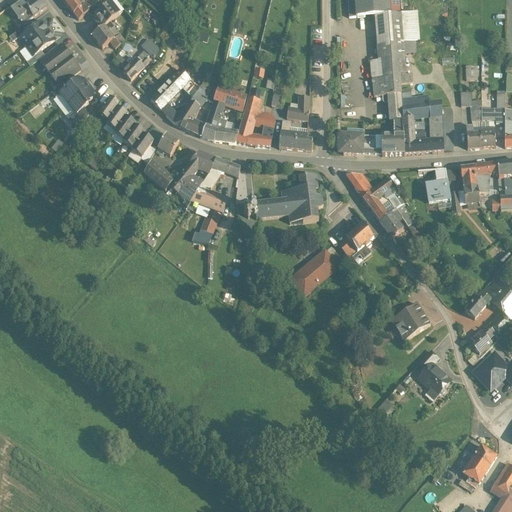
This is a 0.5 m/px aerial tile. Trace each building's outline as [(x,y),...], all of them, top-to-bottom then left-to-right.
[(23,0),(18,0),(10,6),(14,11),(25,3),(23,0)] [(28,0),(25,3),(33,13),(45,4),(41,0),(28,0)] [(64,0),(72,10),(85,0),(64,0)] [(85,0),(72,10),(78,18),(89,9),(87,7),(96,0),(85,0)] [(96,0),(87,7),(89,9),(93,15),(94,14),(104,7),(98,0),(96,0)] [(353,0),(347,0),(349,20),(356,20),(353,0)] [(398,0),(353,0),(356,20),(374,19),(400,17),(398,0)] [(104,7),(94,14),(102,25),(104,24),(109,20),(119,13),(110,2),(104,7)] [(33,13),(25,3),(21,6),(29,16),(33,13)] [(29,16),(21,6),(14,11),(17,15),(15,16),(20,23),(29,16)] [(400,17),(374,19),(378,64),(373,64),(372,69),(373,80),(399,78),(405,78),(405,77),(403,57),(414,56),(413,44),(417,44),(415,16),(400,17)] [(27,30),(20,35),(26,44),(47,29),(41,20),(27,30)] [(109,20),(104,24),(108,29),(113,26),(109,20)] [(242,32),(244,24),(236,22),(234,30),(242,32)] [(24,24),(9,35),(12,39),(19,34),(20,35),(27,30),(24,24)] [(108,29),(104,24),(102,25),(91,34),(102,47),(109,41),(114,37),(108,29)] [(119,33),(113,26),(108,29),(114,37),(119,33)] [(47,29),(26,44),(33,53),(40,48),(54,38),(47,29)] [(114,37),(109,41),(115,47),(124,40),(119,33),(114,37)] [(198,41),(207,44),(209,36),(200,33),(198,41)] [(59,42),(46,52),(50,57),(63,46),(59,42)] [(159,51),(150,44),(149,45),(146,50),(145,51),(154,58),(159,51)] [(50,57),(43,62),(49,71),(70,55),(63,46),(50,57)] [(40,48),(33,53),(33,54),(26,59),(30,64),(39,57),(44,53),(40,48)] [(50,57),(46,52),(44,53),(39,57),(43,62),(50,57)] [(70,55),(49,71),(56,80),(63,74),(76,64),(77,64),(70,55)] [(122,64),(115,56),(112,60),(119,68),(122,64)] [(123,72),(130,80),(144,66),(143,65),(149,60),(145,56),(139,61),(137,58),(123,72)] [(76,64),(63,74),(67,79),(80,69),(76,64)] [(477,68),(467,68),(467,83),(477,83),(477,68)] [(263,72),(255,70),(253,78),(262,80),(263,72)] [(405,78),(399,78),(400,87),(412,86),(412,77),(405,77),(405,78)] [(68,86),(60,92),(60,93),(68,102),(82,91),(81,91),(91,83),(89,80),(84,80),(83,79),(77,78),(68,86)] [(373,80),(372,80),(373,99),(382,99),(382,101),(386,101),(386,98),(388,98),(401,97),(400,87),(399,78),(373,80)] [(170,80),(151,101),(160,110),(179,88),(170,80)] [(64,81),(51,91),(55,96),(60,93),(60,92),(68,86),(64,81)] [(267,91),(274,92),(276,83),(269,82),(267,91)] [(274,92),(271,109),(280,110),(283,92),(281,91),(282,83),(276,82),(276,83),(274,92)] [(91,83),(81,91),(82,91),(68,102),(75,112),(83,106),(88,103),(87,101),(92,97),(93,91),(92,91),(93,85),(91,83)] [(194,96),(191,102),(198,107),(203,101),(205,102),(209,91),(200,88),(194,96)] [(246,99),(218,89),(213,104),(223,107),(243,113),(246,99)] [(427,99),(401,102),(402,110),(441,105),(440,92),(426,94),(427,99)] [(259,96),(250,94),(248,100),(258,102),(259,96)] [(470,109),(470,95),(459,95),(459,109),(470,109)] [(401,97),(388,98),(389,124),(392,124),(392,123),(402,123),(403,122),(402,110),(401,102),(401,97)] [(112,101),(109,99),(98,113),(101,115),(101,116),(108,121),(117,109),(119,105),(113,100),(112,101)] [(310,100),(298,99),(297,111),(289,110),(287,120),(307,124),(309,108),(310,100)] [(258,102),(248,100),(244,118),(243,117),(241,125),(252,128),(253,126),(257,113),(258,113),(261,103),(258,102)] [(191,102),(175,125),(185,131),(193,135),(198,124),(191,121),(196,111),(198,107),(191,102)] [(226,123),(219,121),(223,107),(213,104),(205,127),(201,138),(214,143),(229,145),(232,133),(224,132),(226,123)] [(441,105),(402,110),(403,122),(403,123),(402,123),(402,124),(411,122),(420,121),(427,120),(428,120),(442,120),(441,105)] [(83,106),(75,112),(70,115),(79,126),(88,113),(83,106)] [(120,111),(117,109),(108,121),(107,122),(110,125),(110,126),(116,131),(126,117),(128,115),(121,110),(120,111)] [(258,113),(257,113),(253,126),(263,129),(273,131),(275,122),(271,117),(258,113)] [(481,113),(472,113),(472,129),(473,129),(473,137),(480,136),(480,134),(481,134),(481,125),(481,124),(481,113)] [(504,113),(481,113),(481,124),(496,125),(496,127),(504,127),(504,123),(504,113)] [(136,124),(126,117),(116,131),(115,132),(118,135),(118,136),(124,140),(135,125),(136,124)] [(442,120),(428,120),(428,125),(429,142),(431,145),(424,146),(424,156),(443,155),(442,120)] [(416,147),(416,146),(413,142),(412,133),(412,130),(411,130),(411,122),(402,124),(404,158),(424,156),(424,146),(416,147)] [(290,124),(282,123),(281,135),(280,134),(278,150),(295,152),(297,136),(288,135),(290,124)] [(402,123),(392,123),(392,124),(393,140),(381,140),(381,158),(404,158),(402,124),(402,123)] [(205,127),(198,124),(193,135),(201,138),(205,127)] [(241,126),(234,124),(232,133),(238,134),(241,126)] [(145,133),(135,125),(124,140),(123,141),(127,144),(133,149),(143,134),(145,133)] [(252,128),(241,125),(241,126),(238,134),(236,144),(247,147),(255,148),(257,140),(249,139),(252,128)] [(263,129),(261,140),(257,140),(255,148),(270,149),(273,131),(263,129)] [(472,129),(466,129),(467,137),(466,137),(467,152),(481,151),(480,136),(473,137),(473,129),(472,129)] [(493,130),(486,131),(486,134),(481,134),(480,134),(480,136),(481,151),(495,150),(494,133),(493,133),(493,130)] [(424,146),(422,132),(412,133),(413,142),(416,146),(416,147),(424,146)] [(238,134),(232,133),(229,145),(236,146),(236,144),(238,134)] [(153,141),(143,134),(133,149),(132,150),(136,153),(136,154),(142,158),(153,141)] [(179,141),(167,134),(157,148),(169,156),(179,141)] [(307,137),(297,136),(295,152),(311,154),(312,143),(306,142),(307,137)] [(363,138),(339,136),(339,137),(341,137),(341,143),(339,142),(338,154),(343,154),(343,157),(357,158),(357,155),(362,155),(363,138)] [(59,150),(65,142),(59,137),(53,146),(59,150)] [(93,152),(86,161),(91,164),(98,156),(93,152)] [(209,157),(198,153),(183,172),(191,178),(191,177),(197,169),(202,172),(209,157)] [(98,156),(91,164),(95,167),(102,159),(98,156)] [(215,160),(209,157),(202,172),(209,175),(212,171),(215,160)] [(231,166),(215,160),(212,171),(209,175),(205,180),(214,183),(219,176),(222,176),(224,173),(228,175),(231,166)] [(173,180),(150,161),(144,172),(164,190),(173,180)] [(511,164),(497,166),(498,177),(498,182),(504,182),(504,189),(511,188),(511,182),(511,181),(511,164)] [(497,166),(488,167),(489,178),(498,177),(497,166)] [(488,167),(474,169),(476,188),(477,188),(477,189),(483,189),(483,191),(486,191),(486,189),(487,189),(487,178),(489,178),(488,167)] [(474,169),(460,170),(462,180),(463,180),(464,187),(465,190),(463,190),(465,207),(479,205),(479,200),(477,189),(477,188),(476,188),(474,169)] [(110,170),(104,179),(109,183),(115,174),(110,170)] [(454,171),(445,172),(447,180),(455,179),(454,171)] [(191,178),(183,172),(171,187),(191,202),(203,184),(198,180),(197,182),(191,177),(191,178)] [(445,172),(434,173),(436,186),(426,188),(428,206),(450,202),(450,198),(447,184),(447,180),(445,172)] [(313,175),(298,177),(300,191),(281,193),(281,199),(287,198),(287,200),(255,204),(255,206),(253,207),(253,208),(248,209),(248,207),(246,207),(246,209),(244,209),(244,211),(243,213),(243,214),(245,215),(245,217),(247,217),(247,219),(249,219),(249,217),(254,216),(254,218),(256,218),(256,221),(289,217),(289,225),(318,222),(317,212),(319,211),(321,210),(322,208),(323,205),(322,203),(320,201),(318,200),(316,200),(314,189),(317,189),(316,176),(313,177),(313,175)] [(373,193),(361,177),(346,177),(346,178),(363,201),(373,193)] [(203,184),(191,202),(209,208),(220,212),(220,213),(221,213),(227,199),(208,192),(214,183),(205,180),(203,184)] [(373,193),(363,201),(371,212),(378,206),(380,205),(381,206),(388,201),(396,194),(387,182),(373,193)] [(511,188),(504,189),(505,197),(503,198),(503,199),(500,198),(500,209),(511,208),(511,188)] [(396,194),(388,201),(392,207),(395,212),(396,211),(404,206),(396,194)] [(458,196),(450,198),(450,202),(453,217),(461,216),(458,196)] [(500,212),(500,202),(492,202),(492,213),(500,212)] [(378,206),(371,212),(379,223),(387,218),(384,214),(378,206)] [(404,206),(396,211),(402,218),(402,219),(416,239),(423,234),(404,206)] [(392,207),(384,214),(387,218),(395,212),(392,207)] [(220,212),(209,208),(200,229),(211,233),(220,213),(220,212)] [(387,218),(379,223),(392,240),(403,232),(396,223),(402,219),(402,218),(396,211),(387,218)] [(366,223),(346,241),(347,241),(357,253),(357,254),(366,247),(369,244),(377,237),(366,223)] [(357,253),(347,241),(338,248),(349,260),(357,253)] [(332,247),(325,253),(328,256),(328,257),(335,251),(332,247)] [(366,247),(357,254),(363,260),(371,254),(368,249),(366,247)] [(328,256),(325,253),(291,281),(303,296),(337,268),(328,257),(328,256)] [(511,315),(511,296),(498,285),(492,291),(498,296),(491,304),(509,318),(511,315)] [(488,289),(483,295),(490,301),(490,302),(491,304),(498,296),(492,291),(488,289)] [(483,295),(478,301),(476,299),(464,313),(474,321),(490,302),(490,301),(483,295)] [(417,305),(391,322),(404,343),(430,326),(417,305)] [(511,327),(500,316),(490,326),(499,335),(501,337),(511,327)] [(487,328),(481,333),(487,339),(493,333),(487,328)] [(487,339),(481,333),(472,342),(476,346),(473,348),(480,355),(491,344),(491,343),(487,339)] [(494,333),(493,333),(487,339),(491,343),(491,344),(493,346),(501,337),(499,335),(498,337),(494,333)] [(352,356),(347,350),(340,358),(343,367),(347,377),(355,395),(358,399),(362,396),(359,392),(362,389),(358,378),(361,377),(357,368),(353,370),(351,367),(354,366),(350,358),(352,356)] [(437,359),(430,352),(419,363),(426,370),(431,364),(432,365),(437,359)] [(475,354),(468,360),(473,365),(480,358),(475,354)] [(494,354),(474,373),(491,391),(505,377),(511,371),(507,367),(494,354)] [(432,365),(431,364),(426,370),(418,378),(437,395),(438,394),(442,394),(445,391),(445,386),(450,381),(432,365)] [(373,417),(382,425),(397,408),(387,400),(373,417)] [(496,456),(481,446),(476,453),(474,455),(475,455),(463,473),(468,477),(477,483),(478,484),(496,456)] [(511,456),(504,469),(507,472),(498,487),(493,484),(489,491),(500,498),(503,500),(511,505),(511,456)] [(477,483),(468,477),(465,481),(473,486),(475,487),(477,483)] [(473,486),(461,479),(458,484),(470,491),(473,486)] [(500,498),(491,511),(511,511),(511,505),(503,500),(500,498)]
